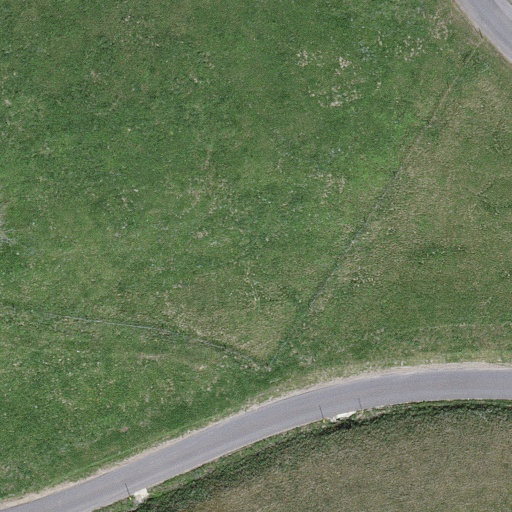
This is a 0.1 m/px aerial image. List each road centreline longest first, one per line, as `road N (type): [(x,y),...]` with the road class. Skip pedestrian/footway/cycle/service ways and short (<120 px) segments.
road 1 (unclassified): [(511,386),(434,381),(346,395),(5,511)]
road 2 (track): [(262,425),(206,367),(46,359),(0,348)]
